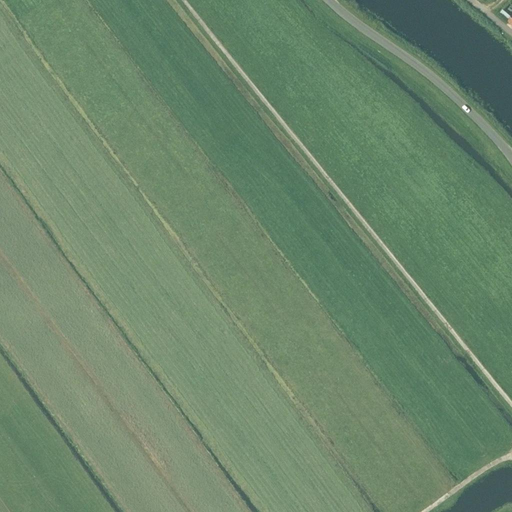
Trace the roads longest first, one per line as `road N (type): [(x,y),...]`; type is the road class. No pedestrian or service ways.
road 1 (track): [(511,405),(184,0)]
road 2 (tertiary): [(511,156),(424,70),(329,0)]
